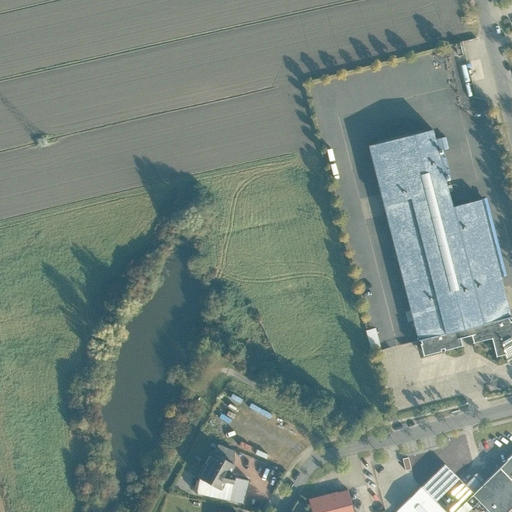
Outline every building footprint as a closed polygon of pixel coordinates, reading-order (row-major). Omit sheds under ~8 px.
[(450,210),(429,132),(365,148),(421,360),(460,350),(459,343),(471,339),(473,346),(490,342),(496,360),(505,358),(508,364),(511,360),(511,329),(507,321),(511,320),(481,202),(450,210)] [(376,327),(367,329),(371,347),(380,345),(376,327)] [(196,492),(244,502),(250,478),(230,473),(237,463),(235,461),(235,450),(219,443),(215,450),(213,451),(194,489),(196,492)] [(445,463),(397,511),(398,511),(453,511),(472,494),(491,511),(505,511),(511,505),(511,454),(474,491),(445,463)] [(355,511),(350,489),(310,498),(313,511),(355,511)]
